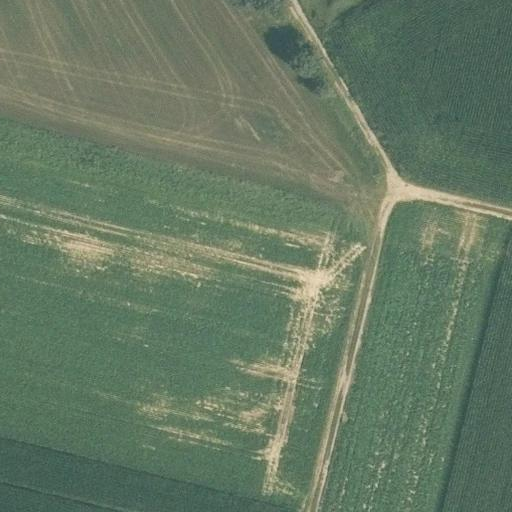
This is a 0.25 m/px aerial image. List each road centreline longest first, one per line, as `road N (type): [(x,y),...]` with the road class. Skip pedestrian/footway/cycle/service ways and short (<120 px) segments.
road 1 (track): [(316,511),(398,181)]
road 2 (track): [(295,0),(398,181)]
